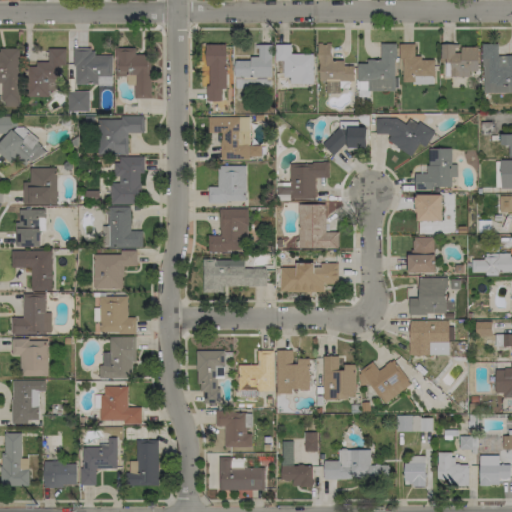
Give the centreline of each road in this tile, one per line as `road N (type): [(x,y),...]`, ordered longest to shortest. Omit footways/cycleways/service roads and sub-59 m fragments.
road 1 (residential): [(174,0),(175,219),(165,322),(167,382),(184,431),(185,511)]
road 2 (residential): [(0,12),(511,9)]
road 3 (residential): [(165,322),(363,316)]
road 4 (residential): [(363,316),(370,192)]
